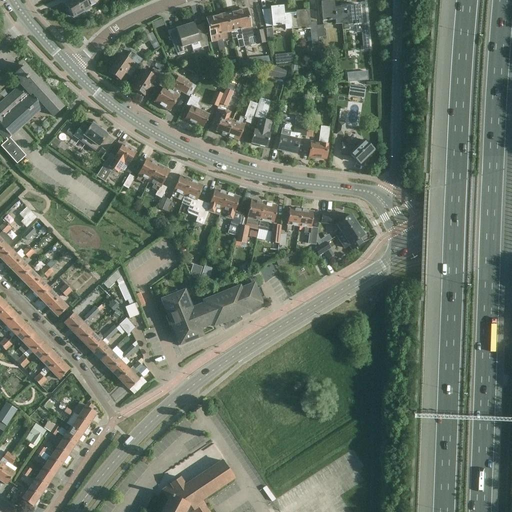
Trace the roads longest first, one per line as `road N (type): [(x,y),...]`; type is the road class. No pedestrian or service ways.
road 1 (motorway): [(475,511),(501,0)]
road 2 (motorway): [(468,0),(443,511)]
road 3 (tertiary): [(75,511),(174,399),(401,251)]
road 4 (tertiary): [(376,196),(209,160),(115,107),(69,67)]
road 5 (unclassified): [(376,196),(394,170),(397,0)]
road 6 (residential): [(115,420),(72,358),(0,283)]
road 7 (residential): [(69,67),(127,18),(178,0)]
